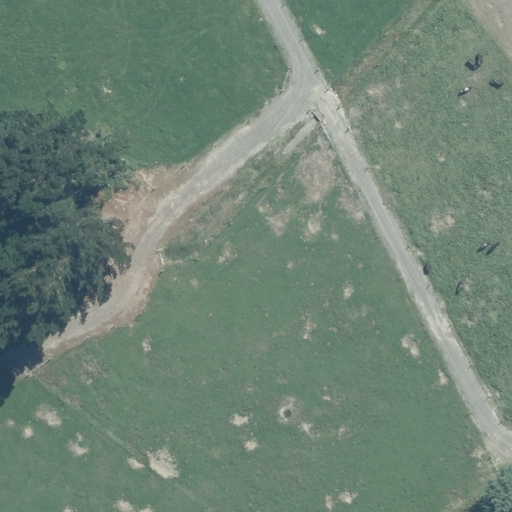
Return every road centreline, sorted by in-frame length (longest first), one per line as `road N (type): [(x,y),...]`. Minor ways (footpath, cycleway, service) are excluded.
road 1 (track): [(274,0),(483,412),(511,449)]
road 2 (track): [(311,72),(299,116),(167,212),(139,295),(111,322),(0,336)]
